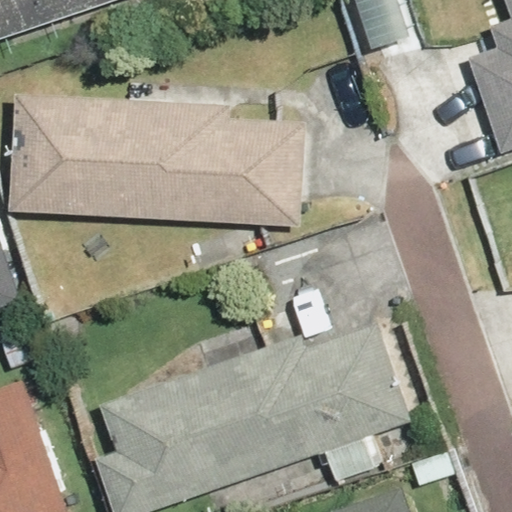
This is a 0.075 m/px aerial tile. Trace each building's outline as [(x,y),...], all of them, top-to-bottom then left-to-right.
[(0,0),(0,38),(114,0),(0,0)] [(501,41),(473,51),(507,148),(511,146),(511,0),(510,0),(511,5),(511,15),(494,22),(501,41)] [(130,81),(129,95),(29,88),(19,210),(304,231),(313,109),(298,108),(299,94),(130,81)] [(0,311),(29,302),(0,215),(0,311)] [(267,352),(105,406),(118,446),(95,454),(114,511),(163,511),(329,457),(338,483),(398,463),(389,437),(419,427),(382,314),(412,304),(384,219),(239,268),(267,352)] [(72,511),(28,383),(0,392),(0,511),(72,511)] [(412,511),(404,483),(335,505),(336,511),(412,511)]
